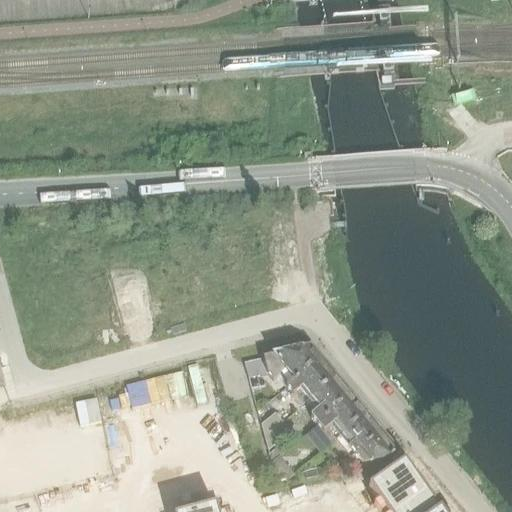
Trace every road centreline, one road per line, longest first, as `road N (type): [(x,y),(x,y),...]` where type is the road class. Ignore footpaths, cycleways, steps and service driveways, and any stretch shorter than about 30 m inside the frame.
road 1 (residential): [(24,388),(319,309)]
road 2 (residential): [(475,511),(319,309)]
road 3 (residential): [(24,388),(56,511)]
